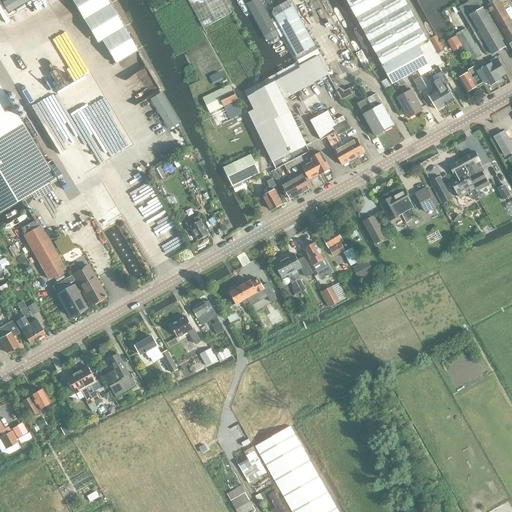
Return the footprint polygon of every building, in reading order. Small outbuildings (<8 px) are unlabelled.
[(187,0),(206,33),(233,18),(223,0),(187,0)] [(277,32),(259,0),(255,0),(246,5),(264,39),(277,32)] [(345,0),(392,85),(417,71),(420,76),(432,70),(418,45),(427,40),(404,0),(345,0)] [(511,48),(511,22),(498,0),(494,0),(487,4),(484,0),(466,0),(468,2),(458,8),(481,46),(485,43),(492,54),(504,46),(507,51),(511,48)] [(275,19),(295,56),(315,46),(294,8),(275,19)] [(472,64),(475,68),(484,83),(488,80),(491,85),(500,80),(499,78),(506,74),(497,59),(487,65),(466,29),(456,34),(473,63),(472,64)] [(300,65),(319,54),(315,46),(295,56),(295,57),(300,65)] [(275,170),(284,165),(310,152),(310,151),(284,99),(318,81),(324,91),(333,86),(332,84),(328,75),(318,56),(299,67),(300,68),(275,81),(247,97),(253,110),(248,113),(275,170)] [(475,68),(458,78),(466,92),(477,86),(483,82),(484,83),(475,68)] [(420,77),(416,79),(413,81),(420,92),(426,88),(420,77)] [(433,82),(446,105),(454,100),(445,84),(443,85),(439,79),(433,82)] [(433,91),(428,95),(438,111),(446,105),(433,82),(429,85),(433,91)] [(230,84),(202,98),(210,113),(226,105),(237,99),(230,84)] [(353,95),(349,88),(345,91),(333,84),(332,84),(333,86),(340,99),(342,100),(353,95)] [(0,136),(22,123),(0,87),(0,136)] [(411,89),(396,97),(408,119),(422,110),(411,89)] [(151,99),(169,129),(179,123),(161,93),(151,99)] [(366,99),(384,131),(394,126),(375,94),(366,99)] [(363,115),(375,136),(384,131),(366,99),(361,102),(365,108),(367,113),(363,115)] [(336,126),(328,111),(310,121),(320,140),(335,132),(338,130),(336,126)] [(338,130),(340,133),(349,128),(345,121),(336,126),(338,130)] [(0,210),(55,179),(22,124),(0,136),(0,210)] [(494,137),(506,157),(511,152),(511,145),(504,131),(494,137)] [(335,132),(326,137),(342,166),(349,161),(353,162),(354,161),(345,145),(343,147),(335,132)] [(345,145),(354,161),(356,160),(357,157),(364,153),(357,139),(345,145)] [(313,149),(310,151),(310,152),(308,153),(320,174),(330,168),(320,152),(316,155),(313,149)] [(300,163),(310,180),(320,174),(308,153),(291,162),(293,167),(300,163)] [(474,153),(462,159),(479,190),(488,185),(481,173),(475,176),(473,171),(481,166),(474,153)] [(246,180),(259,174),(250,155),(223,168),(232,187),(238,184),(240,190),(248,187),(246,180)] [(450,165),(457,178),(447,183),(451,189),(454,188),(460,198),(468,193),(468,194),(468,195),(468,196),(469,197),(470,198),(471,199),(472,199),(473,199),(474,199),(475,199),(476,198),(477,198),(475,195),(477,195),(476,192),(479,190),(462,159),(450,165)] [(166,176),(161,167),(150,173),(155,182),(166,176)] [(276,169),(271,172),(276,183),(282,180),(276,169)] [(290,176),(300,194),(310,189),(302,174),(295,179),(292,174),(290,176)] [(290,181),(282,186),(291,200),(300,194),(290,176),(287,177),(290,181)] [(443,203),(452,199),(440,177),(431,181),(443,203)] [(271,211),(281,205),(282,204),(273,187),(276,186),(272,179),(266,182),(271,191),(263,196),(271,211)] [(504,185),(497,189),(502,199),(510,196),(504,185)] [(436,206),(426,188),(415,194),(425,212),(436,206)] [(414,209),(410,201),(404,191),(392,197),(400,212),(411,206),(413,210),(414,209)] [(401,214),(400,212),(392,197),(380,203),(390,221),(401,214)] [(199,221),(197,217),(186,223),(189,227),(191,226),(199,240),(201,239),(202,239),(205,237),(206,236),(208,235),(200,220),(199,221)] [(386,238),(376,220),(366,226),(375,244),(386,238)] [(40,225),(22,235),(47,279),(65,269),(40,225)] [(323,239),(334,257),(344,250),(340,243),(343,241),(337,231),(323,239)] [(54,242),(61,255),(74,248),(67,235),(54,242)] [(323,266),(326,264),(314,243),(304,249),(316,270),(323,266)] [(351,266),(359,261),(352,247),(343,252),(351,266)] [(304,257),(298,260),(295,253),(284,259),(296,281),(301,278),(297,271),(301,268),(306,277),(313,273),(304,257)] [(296,281),(284,259),(274,265),(282,279),(287,276),(292,284),(296,281)] [(366,287),(375,282),(371,274),(374,272),(367,259),(352,268),(359,281),(361,280),(366,287)] [(68,266),(72,273),(90,305),(105,297),(95,279),(92,281),(84,267),(77,271),(73,263),(68,266)] [(74,282),(71,276),(53,287),(56,292),(74,282)] [(250,280),(240,287),(246,299),(253,296),(256,301),(273,292),(268,284),(262,287),(263,289),(257,292),(250,280)] [(6,284),(0,286),(0,289),(3,295),(10,291),(6,284)] [(65,300),(74,315),(84,309),(76,295),(79,293),(75,284),(70,287),(68,285),(63,288),(64,291),(63,292),(67,299),(65,300)] [(229,293),(236,305),(242,302),(245,307),(249,304),(246,299),(240,287),(229,293)] [(302,294),(299,287),(293,290),(297,297),(302,294)] [(323,292),(330,306),(339,301),(332,287),(323,292)] [(35,319),(33,321),(22,301),(17,304),(24,317),(23,317),(37,339),(44,335),(35,319)] [(28,305),(34,313),(40,309),(35,301),(28,305)] [(204,302),(192,308),(200,322),(211,316),(213,320),(209,322),(215,332),(222,328),(214,314),(215,313),(208,301),(204,303),(204,302)] [(236,312),(227,317),(230,323),(239,318),(236,312)] [(170,326),(178,339),(188,333),(195,345),(201,342),(193,329),(186,316),(170,326)] [(29,344),(37,339),(23,317),(19,320),(23,327),(20,329),(29,344)] [(0,341),(6,353),(10,351),(18,346),(11,336),(18,332),(12,321),(0,327),(0,341)] [(166,351),(160,354),(155,346),(156,345),(151,336),(135,346),(141,355),(145,353),(148,358),(150,357),(153,362),(162,357),(171,373),(177,369),(166,351)] [(206,366),(216,360),(210,349),(199,355),(206,366)] [(219,361),(225,357),(222,352),(216,355),(219,361)] [(104,376),(116,398),(136,387),(129,374),(118,353),(108,359),(116,372),(114,373),(113,371),(104,376)] [(94,393),(90,386),(96,382),(88,366),(86,368),(85,367),(81,369),(82,370),(77,373),(86,388),(90,395),(94,393)] [(67,378),(66,379),(75,395),(86,388),(77,373),(72,376),(71,375),(67,377),(67,378)] [(49,402),(41,390),(29,397),(22,401),(31,417),(38,413),(36,410),(45,405),(47,409),(51,407),(49,403),(49,402)] [(96,394),(91,397),(94,403),(99,399),(96,394)] [(91,397),(85,400),(89,406),(94,403),(91,397)] [(12,428),(17,439),(18,439),(28,433),(22,422),(12,428)] [(45,426),(42,422),(34,426),(37,431),(45,426)] [(0,440),(5,449),(17,443),(10,432),(6,434),(0,423),(0,440)] [(65,424),(59,428),(63,435),(69,432),(65,424)] [(337,511),(290,426),(255,446),(291,511),(337,511)] [(28,433),(18,439),(20,444),(32,438),(29,433),(28,433)] [(254,451),(245,456),(236,461),(246,478),(260,470),(256,463),(260,461),(254,451)] [(227,494),(237,511),(252,511),(255,510),(241,485),(227,494)] [(285,511),(274,491),(268,495),(275,508),(270,511),(285,511)]
